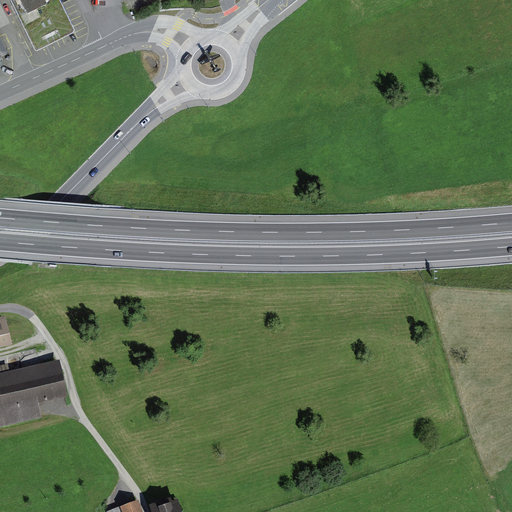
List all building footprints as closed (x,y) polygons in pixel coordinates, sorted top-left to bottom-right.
[(14,0),(35,43),(73,25),(61,0),(14,0)] [(0,57),(11,53),(0,30),(0,57)] [(6,316),(0,317),(0,345),(13,341),(6,316)] [(60,366),(0,380),(0,411),(3,424),(41,414),(38,402),(67,395),(60,366)] [(182,511),(177,497),(149,507),(151,511),(182,511)] [(141,511),(138,502),(120,508),(121,511),(141,511)]
